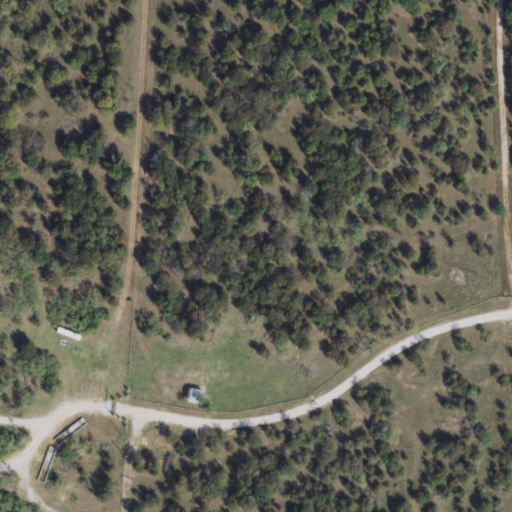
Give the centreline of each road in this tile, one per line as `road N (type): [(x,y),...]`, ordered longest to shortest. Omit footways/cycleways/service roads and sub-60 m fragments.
road 1 (residential): [(511,313),(417,333),(303,410),(217,423),(113,405),(73,409),(45,424),(18,461),(0,463)]
road 2 (track): [(511,256),(497,0)]
